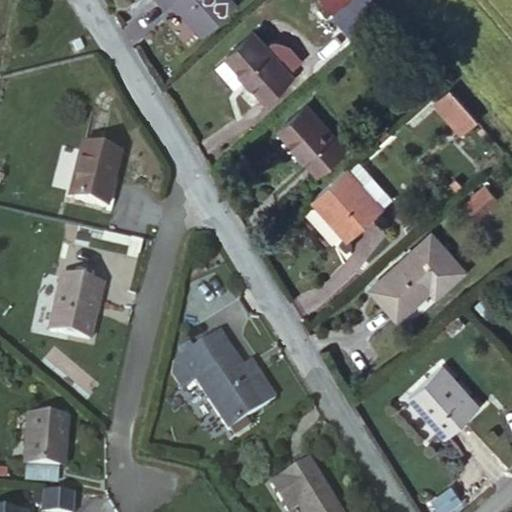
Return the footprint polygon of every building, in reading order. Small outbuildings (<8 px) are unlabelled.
[(240,7),(233,0),(153,0),(152,2),(161,13),(175,2),(206,36),(240,7)] [(357,34),(385,8),(377,0),(348,0),(336,12),(357,34)] [(295,74),(257,34),(232,55),(270,96),(295,74)] [(437,101),(459,123),(474,108),(454,86),(437,101)] [(349,149),(310,105),(287,127),(327,170),(349,149)] [(466,130),(481,116),(474,108),(459,123),(466,130)] [(121,136),(84,126),(67,190),(108,199),(121,136)] [(364,184),(375,175),(365,163),(353,173),(364,184)] [(350,170),(318,200),(356,243),(389,213),(364,184),(353,173),(350,170)] [(364,184),(389,213),(400,202),(375,175),(364,184)] [(492,211),(480,198),(459,216),(472,230),(492,211)] [(452,281),(424,249),(381,288),(409,320),(452,281)] [(85,305),(96,307),(102,276),(60,267),(46,324),(79,331),(85,305)] [(90,333),(96,307),(85,305),(79,331),(90,333)] [(465,330),(476,321),(466,310),(455,321),(465,330)] [(191,377),(225,354),(212,335),(177,359),(191,377)] [(89,395),(99,382),(52,347),(43,360),(89,395)] [(235,369),(225,354),(191,377),(224,430),(274,398),(261,377),(246,387),(235,369)] [(492,396),(455,355),(421,388),(457,427),(492,396)] [(177,389),(191,377),(177,359),(172,361),(167,372),(177,389)] [(249,360),(235,369),(246,387),(261,377),(249,360)] [(16,465),(48,468),(50,446),(58,447),(61,420),(19,416),(13,465),(16,465)] [(50,446),(48,468),(55,469),(58,447),(50,446)] [(308,511),(347,511),(311,454),(270,478),(289,511),(302,502),(308,511)] [(46,482),(48,468),(16,465),(15,478),(46,482)] [(438,511),(449,511),(462,499),(450,487),(432,505),(438,511)] [(65,491),(37,488),(35,506),(63,509),(65,491)]
